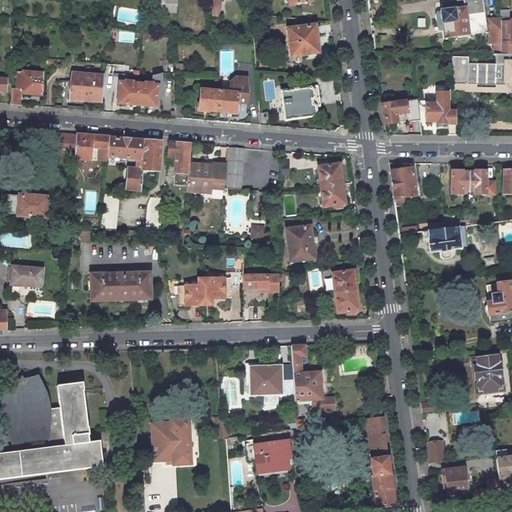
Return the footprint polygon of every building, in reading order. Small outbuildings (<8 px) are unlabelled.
[(177,0),(162,0),(161,11),(176,12),(177,0)] [(481,0),(455,0),(442,2),(444,10),(437,11),(435,14),(436,22),(438,24),(442,24),(444,39),(468,35),(486,32),(481,0)] [(500,19),(489,19),(489,43),(494,43),(494,55),(495,55),(501,55),(500,21),(500,19)] [(511,20),(500,21),(501,55),(505,55),(511,55),(511,20)] [(315,25),(287,29),(291,56),(318,53),(315,25)] [(511,55),(505,55),(501,55),(495,55),(495,64),(468,64),(468,57),(452,57),(454,91),(468,91),(468,84),(506,85),(506,82),(511,81),(511,55)] [(43,74),(23,72),(23,74),(18,73),(17,84),(22,85),(21,93),(42,95),(43,74)] [(104,76),(72,73),(70,99),(102,102),(104,76)] [(162,86),(163,86),(162,73),(152,76),(151,84),(151,85),(162,86)] [(246,103),(247,94),(246,78),(236,77),(230,83),(229,93),(219,92),(218,111),(236,113),(237,102),(246,103)] [(506,85),(468,84),(468,91),(511,92),(511,81),(506,82),(506,85)] [(126,83),(115,82),(114,92),(118,93),(117,103),(137,105),(139,84),(132,83),(132,82),(126,82),(126,83)] [(145,84),(139,84),(137,105),(156,107),(157,96),(161,96),(162,86),(151,85),(151,84),(145,83),(145,84)] [(309,88),(281,92),(285,120),(313,116),(313,115),(314,115),(316,113),(315,107),(320,106),(318,86),(316,85),(309,87),(309,88)] [(219,92),(201,90),(199,110),(218,111),(219,92)] [(436,104),(425,104),(425,122),(436,122),(436,124),(456,124),(455,111),(448,111),(448,104),(448,93),(436,93),(436,104)] [(405,101),(382,104),(384,124),(397,123),(408,122),(419,120),(418,107),(406,108),(405,101)] [(182,104),(174,104),(175,118),(182,119),(182,104)] [(60,133),(59,152),(75,153),(77,135),(60,133)] [(107,157),(108,152),(108,149),(109,137),(77,135),(75,153),(75,159),(107,161),(107,157)] [(144,140),(109,137),(108,149),(108,152),(107,157),(118,158),(143,160),(144,140)] [(161,142),(144,140),(143,160),(142,169),(143,170),(158,172),(161,142)] [(190,144),(169,142),(167,155),(176,155),(174,180),(181,181),(180,189),(186,190),(188,163),(190,144)] [(230,147),(226,189),(240,190),(244,148),(230,147)] [(186,191),(211,193),(211,188),(225,189),(227,165),(213,164),(213,166),(188,163),(186,190),(186,191)] [(402,163),(389,163),(394,199),(415,196),(417,196),(417,193),(415,194),(411,168),(402,170),(402,163)] [(339,165),(318,167),(321,187),(342,184),(339,165)] [(142,169),(129,168),(127,190),(141,191),(143,170),(142,169)] [(511,170),(503,171),(502,194),(511,194),(511,170)] [(462,171),(451,171),(451,194),(462,194),(462,191),(468,192),(468,172),(462,172),(462,171)] [(474,172),(468,172),(468,192),(474,192),(474,195),(494,195),(494,182),(486,182),(486,171),(474,171),(474,172)] [(342,184),(321,187),(323,207),(344,204),(342,184)] [(55,197),(19,195),(19,196),(16,196),(16,195),(6,194),(5,215),(15,215),(15,214),(17,214),(17,215),(46,217),(47,209),(54,209),(55,197)] [(119,196),(104,195),(101,230),(115,231),(119,196)] [(163,199),(151,197),(148,204),(145,233),(160,234),(163,199)] [(459,213),(443,214),(444,229),(460,227),(465,226),(468,226),(468,220),(460,221),(459,213)] [(85,218),(70,218),(69,228),(84,229),(85,218)] [(444,229),(428,231),(430,252),(440,250),(440,257),(443,259),(449,258),(451,256),(450,249),(460,248),(460,247),(467,246),(465,226),(460,227),(444,229)] [(252,236),(262,237),(262,228),(253,227),(252,236)] [(309,227),(286,230),(290,262),(314,258),(309,227)] [(42,269),(11,266),(9,285),(41,288),(42,269)] [(353,271),(332,274),(335,293),(356,290),(353,271)] [(149,273),(90,275),(91,301),(150,299),(149,273)] [(279,277),(243,276),(243,288),(257,288),(257,291),(278,291),(279,277)] [(204,299),(223,299),(230,299),(229,287),(229,278),(203,279),(204,286),(204,299)] [(509,282),(496,283),(496,284),(498,295),(491,295),(492,302),(488,302),(486,303),(486,304),(485,307),(485,311),(487,313),(488,315),(489,315),(490,323),(511,320),(511,316),(511,312),(511,311),(511,306),(511,303),(511,302),(511,287),(510,288),(509,282)] [(185,307),(204,306),(204,299),(204,286),(178,287),(178,295),(179,307),(185,307)] [(356,290),(335,293),(337,313),(358,310),(356,290)] [(305,345),(291,346),(292,366),(294,394),(294,401),(312,400),(313,411),(334,410),(333,398),(329,398),(322,399),(320,372),(301,373),(301,368),(300,357),(305,357),(305,345)] [(318,345),(310,345),(311,367),(319,367),(318,345)] [(497,356),(477,358),(478,366),(473,367),(477,393),(503,390),(499,364),(498,364),(497,356)] [(292,366),(249,367),(250,379),(253,379),(253,384),(251,384),(252,395),(294,394),(292,366)] [(48,437),(49,448),(24,451),(0,453),(0,479),(46,473),(102,466),(99,441),(88,443),(87,435),(88,435),(82,383),(57,386),(59,408),(48,410),(48,405),(47,402),(46,397),(44,393),(42,388),(39,382),(38,381),(36,380),(32,379),(26,379),(21,380),(18,380),(12,382),(9,383),(7,384),(6,386),(6,387),(4,394),(3,404),(3,411),(4,418),(5,421),(7,428),(11,435),(11,437),(12,440),(12,442),(14,442),(45,438),(48,437)] [(438,401),(421,404),(422,413),(439,410),(438,401)] [(220,417),(213,418),(215,440),(222,440),(222,439),(220,422),(220,417)] [(394,505),(382,417),(377,417),(374,418),(366,419),(371,454),(369,454),(376,507),(394,505)] [(166,419),(152,420),(153,438),(150,438),(150,448),(154,448),(154,460),(173,458),(174,463),(188,463),(185,421),(171,422),(171,425),(166,425),(166,419)] [(304,420),(296,421),(296,428),(300,428),(304,427),(304,420)] [(289,441),(245,446),(247,462),(255,461),(256,471),(288,467),(287,458),(291,458),(289,441)] [(443,442),(426,444),(429,463),(445,461),(443,442)] [(511,457),(510,449),(495,451),(496,455),(496,458),(511,457)] [(509,476),(511,475),(511,456),(511,457),(496,458),(499,480),(499,481),(510,479),(509,476)] [(463,468),(441,470),(444,487),(446,487),(447,495),(455,494),(455,490),(466,489),(463,468)] [(501,497),(499,481),(499,480),(487,482),(488,493),(474,494),(475,500),(501,497)]
